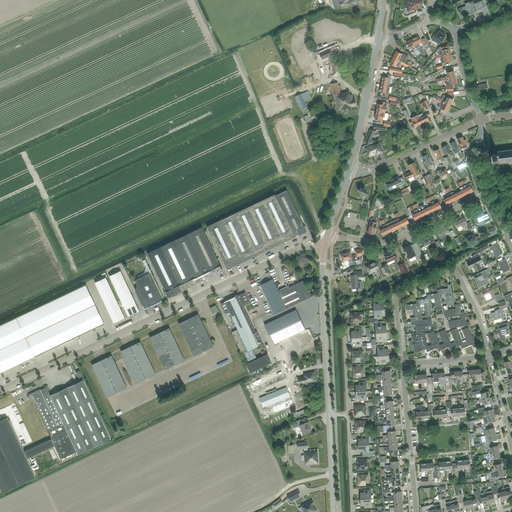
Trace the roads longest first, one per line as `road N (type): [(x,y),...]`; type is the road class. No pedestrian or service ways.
road 1 (tertiary): [(0,391),(299,249),(324,248)]
road 2 (tertiary): [(329,414),(324,248)]
road 3 (tertiary): [(480,118),(371,170),(347,169)]
road 4 (residential): [(402,365),(395,296),(454,267)]
road 5 (tertiary): [(347,169),(377,38)]
road 6 (residential): [(486,194),(388,241),(366,240)]
